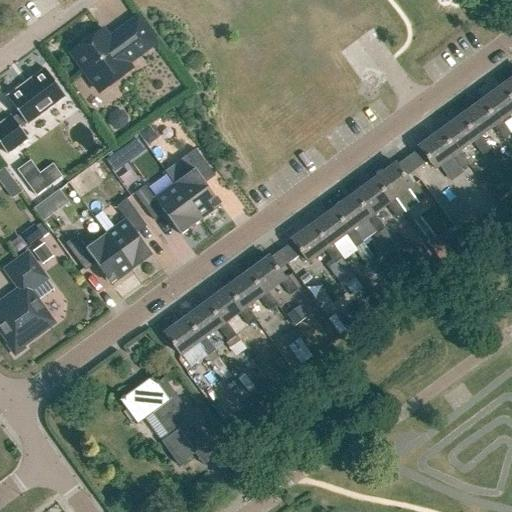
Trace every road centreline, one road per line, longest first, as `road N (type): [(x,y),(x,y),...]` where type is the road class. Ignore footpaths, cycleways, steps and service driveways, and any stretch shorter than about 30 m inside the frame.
road 1 (residential): [(10,406),(511,33)]
road 2 (residential): [(251,511),(405,416),(511,335)]
